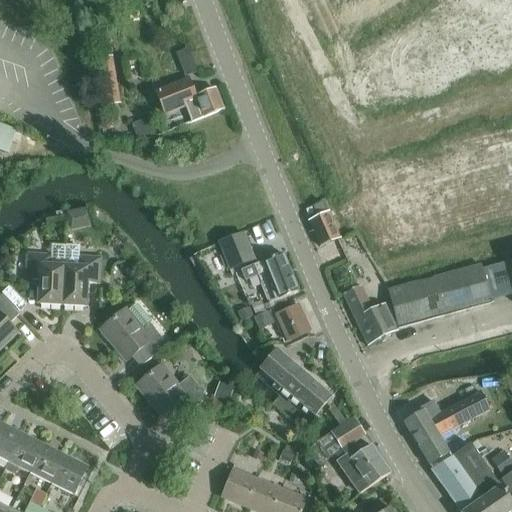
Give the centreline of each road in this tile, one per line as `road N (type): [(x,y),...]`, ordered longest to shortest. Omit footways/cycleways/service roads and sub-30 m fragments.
road 1 (unclassified): [(435,511),(356,372),(203,0)]
road 2 (residential): [(121,492),(147,439),(63,351),(46,351),(1,402)]
